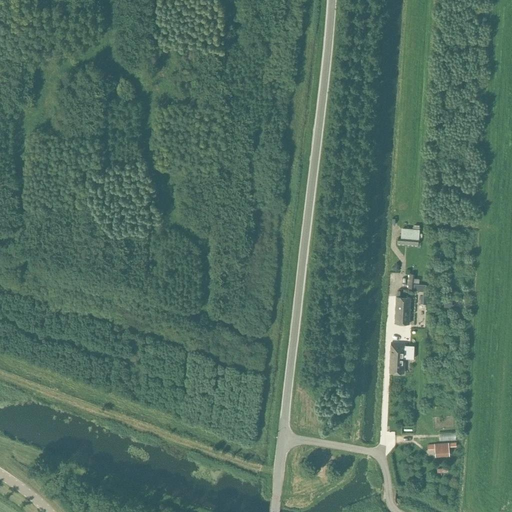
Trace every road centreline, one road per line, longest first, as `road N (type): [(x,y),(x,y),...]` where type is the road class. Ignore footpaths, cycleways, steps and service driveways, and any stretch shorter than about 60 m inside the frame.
road 1 (unclassified): [(281,438),(331,0)]
road 2 (track): [(0,357),(227,442),(278,475)]
road 3 (track): [(0,373),(278,475)]
road 4 (residential): [(382,456),(392,279),(402,274),(403,260),(394,231)]
